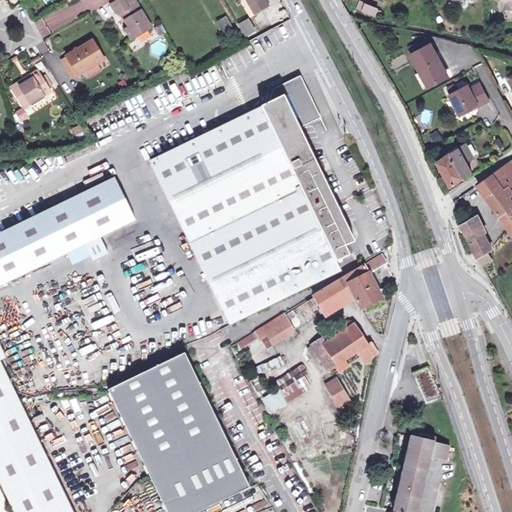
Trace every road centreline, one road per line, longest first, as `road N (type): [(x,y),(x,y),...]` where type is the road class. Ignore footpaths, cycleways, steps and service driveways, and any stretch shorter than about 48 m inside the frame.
road 1 (secondary): [(292,0),(382,177),(418,291)]
road 2 (secondary): [(432,208),(393,113),(328,0)]
road 3 (secondary): [(418,291),(494,511)]
road 4 (residential): [(418,291),(394,343),(354,511)]
road 5 (secondary): [(511,473),(453,284)]
